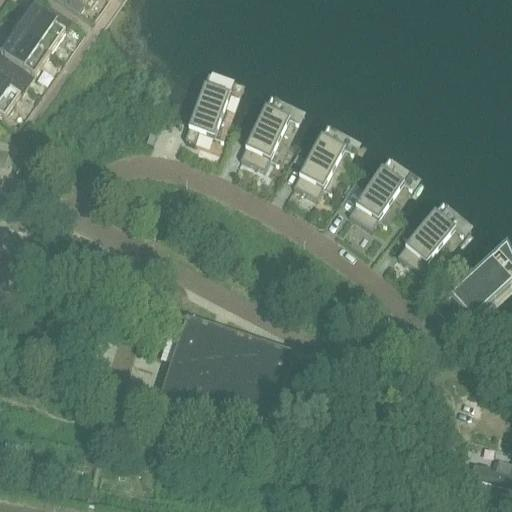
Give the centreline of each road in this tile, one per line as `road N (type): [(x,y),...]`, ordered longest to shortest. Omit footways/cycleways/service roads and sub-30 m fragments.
road 1 (residential): [(368,374),(394,326),(387,292),(361,269),(226,196),(164,174),(138,174),(62,216)]
road 2 (residential): [(368,374),(62,216)]
